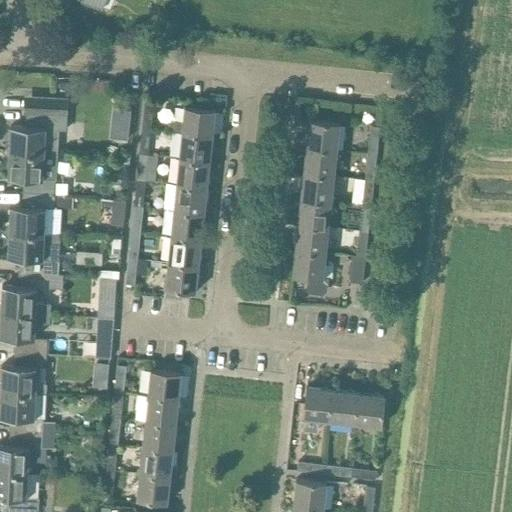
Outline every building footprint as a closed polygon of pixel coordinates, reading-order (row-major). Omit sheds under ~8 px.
[(10,125),(9,152),(33,153),(45,153),(58,154),(59,129),(66,129),(67,115),(67,109),(68,98),(51,97),(50,114),(27,113),(26,126),(23,126),(10,125)] [(145,102),(143,128),(151,129),(154,103),(145,102)] [(170,120),(169,131),(182,132),(212,135),(215,109),(185,106),(183,122),(170,120)] [(307,145),(307,146),(337,149),(340,122),(310,119),(307,145)] [(371,126),(368,152),(377,153),(380,127),(371,126)] [(143,128),(140,154),(148,155),(151,129),(143,128)] [(182,133),(179,158),(209,161),(212,136),(212,135),(182,132),(182,133)] [(307,146),(304,172),(334,175),(337,149),(307,146)] [(9,152),(8,177),(23,178),(23,191),(22,192),(55,194),(55,179),(56,179),(56,178),(58,154),(45,153),(33,153),(9,152)] [(368,152),(365,178),(367,178),(374,179),(377,153),(368,152)] [(140,154),(137,180),(146,181),(148,155),(140,154)] [(179,158),(177,184),(207,187),(209,161),(179,158)] [(304,172),(301,197),(331,201),(334,175),(304,172)] [(365,178),(362,204),(371,205),(374,179),(367,178),(365,178)] [(137,180),(134,206),(140,206),(143,207),(146,181),(137,180)] [(177,184),(174,210),(204,213),(207,187),(177,184)] [(10,205),(9,231),(45,233),(47,208),(54,209),(55,194),(22,192),(22,205),(16,205),(10,205)] [(301,197),(298,223),(328,227),(331,201),(301,197)] [(111,212),(110,223),(124,225),(125,213),(126,205),(126,201),(113,200),(112,206),(111,212)] [(362,204),(359,230),(368,231),(371,205),(362,204)] [(134,206),(131,232),(140,233),(143,207),(140,206),(134,206)] [(174,210),(171,236),(201,239),(201,238),(204,213),(174,210)] [(298,223),(296,249),(326,252),(328,227),(298,223)] [(359,230),(357,256),(365,257),(368,231),(359,230)] [(9,231),(7,257),(19,258),(18,271),(39,272),(42,272),(51,273),(52,273),(58,273),(58,263),(59,260),(59,259),(60,234),(45,233),(9,231)] [(131,233),(129,257),(137,258),(137,257),(140,233),(131,232),(131,233)] [(171,236),(168,262),(198,265),(201,239),(171,236)] [(112,238),(111,253),(119,253),(120,238),(112,238)] [(296,249),(293,275),(309,277),(308,288),(311,291),(323,292),(326,290),(327,278),(323,277),(326,252),(296,249)] [(352,255),(349,281),(351,282),(362,283),(365,257),(357,256),(352,255)] [(129,257),(126,284),(134,285),(137,258),(129,257)] [(168,262),(166,288),(181,289),(195,291),(198,265),(168,262)] [(2,284),(0,311),(37,313),(51,314),(51,303),(37,302),(38,288),(49,288),(50,284),(51,284),(58,285),(60,285),(61,275),(58,275),(58,273),(52,273),(51,273),(42,272),(39,272),(18,271),(17,285),(12,285),(2,284)] [(95,298),(94,314),(110,315),(112,300),(95,298)] [(0,311),(0,319),(0,336),(16,338),(14,351),(46,353),(47,338),(36,337),(36,329),(37,322),(50,323),(51,314),(37,313),(0,311)] [(96,317),(96,331),(112,332),(112,318),(96,317)] [(2,364),(0,391),(30,392),(36,392),(37,392),(43,393),(47,393),(47,382),(44,382),(37,382),(38,367),(45,368),(46,353),(14,351),(13,365),(11,365),(2,364)] [(94,362),(92,386),(106,387),(108,363),(94,362)] [(118,365),(115,392),(123,392),(126,366),(118,365)] [(148,395),(178,399),(181,372),(151,368),(148,395)] [(355,422),(358,392),(306,387),(303,417),(355,422)] [(0,391),(0,393),(0,416),(11,417),(10,431),(41,432),(42,418),(35,417),(37,392),(36,392),(30,392),(0,391)] [(115,392),(112,417),(120,418),(123,392),(115,392)] [(358,392),(355,422),(382,425),(385,395),(358,392)] [(176,424),(178,399),(148,395),(145,421),(176,424)] [(112,417),(109,443),(114,444),(117,444),(120,419),(120,418),(112,417)] [(173,450),(176,424),(145,421),(142,447),(173,450)] [(0,443),(0,469),(29,471),(29,463),(35,463),(36,447),(41,447),(41,432),(10,431),(9,444),(0,443)] [(66,436),(66,444),(75,445),(75,437),(66,436)] [(109,443),(106,469),(115,470),(117,444),(114,444),(109,443)] [(170,476),(173,450),(142,447),(140,473),(142,473),(170,476)] [(350,473),(350,467),(298,461),(297,470),(349,476),(350,473)] [(350,473),(349,476),(376,479),(377,470),(350,467),(350,473)] [(0,469),(0,496),(7,497),(6,511),(28,511),(37,511),(38,497),(27,497),(29,471),(0,469)] [(106,469),(103,495),(112,496),(115,470),(106,469)] [(167,502),(170,476),(142,473),(140,473),(137,499),(167,502)] [(296,478),(293,505),(323,508),(326,482),(296,478)] [(366,486),(363,511),(372,511),(375,487),(366,486)]
